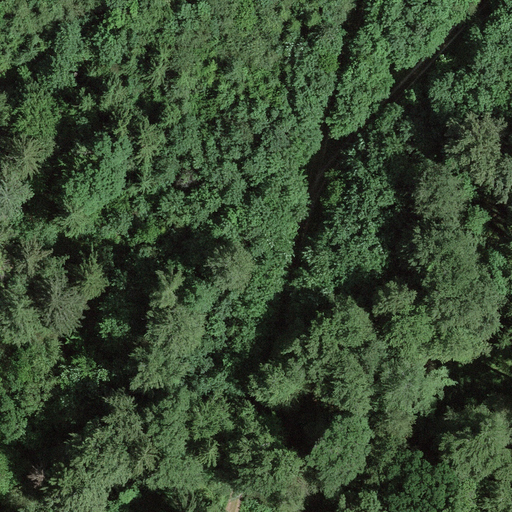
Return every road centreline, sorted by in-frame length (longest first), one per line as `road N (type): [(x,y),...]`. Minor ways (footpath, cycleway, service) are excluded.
road 1 (track): [(227,511),(360,0)]
road 2 (track): [(313,175),(487,0)]
